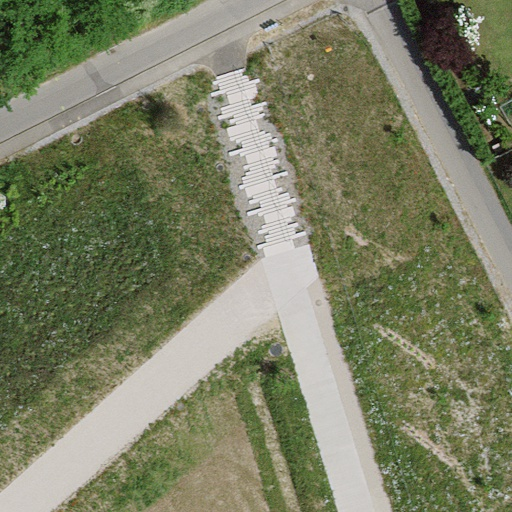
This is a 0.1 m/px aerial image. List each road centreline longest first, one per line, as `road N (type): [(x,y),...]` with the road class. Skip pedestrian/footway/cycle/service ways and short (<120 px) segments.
road 1 (residential): [(270,0),(0,130)]
road 2 (residential): [(511,266),(377,0)]
